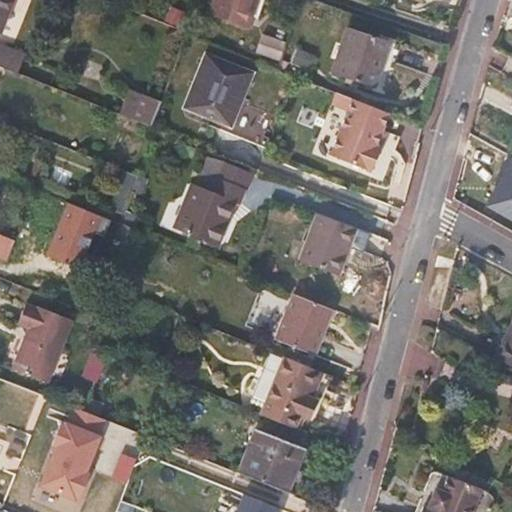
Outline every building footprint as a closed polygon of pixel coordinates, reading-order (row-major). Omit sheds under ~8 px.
[(0,0),(0,22),(8,0),(0,0)] [(255,0),(216,0),(212,13),(248,26),(255,0)] [(389,43),(348,29),(332,73),(374,88),(389,43)] [(24,54),(0,44),(0,51),(22,60),(24,54)] [(0,66),(17,74),(22,60),(0,51),(0,66)] [(251,73),(206,56),(186,108),(230,125),(251,73)] [(150,127),(159,103),(132,92),(123,116),(150,127)] [(369,175),(392,115),(337,94),(314,153),(369,175)] [(511,159),(509,158),(483,207),(511,222),(511,159)] [(219,195),(191,184),(174,228),(217,246),(236,202),(241,203),(244,193),(224,185),(219,195)] [(339,274),(356,227),(319,212),(300,260),(339,274)] [(110,288),(133,229),(119,224),(98,276),(96,282),(110,288)] [(0,236),(0,258),(6,260),(12,240),(0,236)] [(96,282),(98,276),(88,272),(85,278),(96,282)] [(154,306),(158,296),(146,291),(142,301),(154,306)] [(315,355),(333,310),(293,294),(275,340),(315,355)] [(37,311),(27,307),(20,323),(31,328),(15,369),(44,381),(68,321),(39,310),(37,311)] [(511,367),(511,321),(494,358),(511,367)] [(107,353),(114,332),(101,328),(92,353),(105,358),(107,353)] [(94,386),(105,358),(92,353),(82,381),(94,386)] [(98,418),(122,359),(107,353),(105,358),(94,386),(83,412),(98,418)] [(310,396),(319,372),(283,358),(265,404),(309,421),(317,399),(310,396)] [(315,424),(332,377),(319,372),(310,396),(317,399),(309,421),(315,424)] [(287,493),(303,450),(256,431),(239,474),(287,493)] [(471,511),(480,488),(448,476),(441,493),(433,491),(426,509),(421,507),(419,511),(471,511)] [(275,511),(277,508),(240,495),(233,511),(275,511)]
